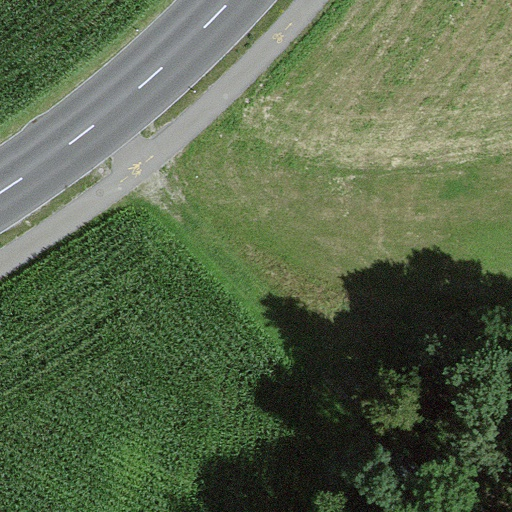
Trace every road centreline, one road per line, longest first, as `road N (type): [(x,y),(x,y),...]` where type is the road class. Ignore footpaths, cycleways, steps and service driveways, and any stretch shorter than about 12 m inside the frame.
road 1 (track): [(100,120),(319,364),(416,409)]
road 2 (secondary): [(0,193),(100,120),(230,0)]
